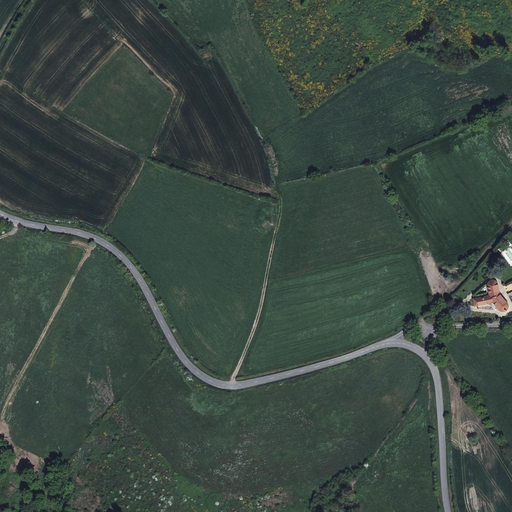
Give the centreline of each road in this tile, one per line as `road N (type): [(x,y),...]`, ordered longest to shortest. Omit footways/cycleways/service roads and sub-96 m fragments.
road 1 (unclassified): [(0,214),(103,242),(137,273),(192,369),(221,385),(406,343)]
road 2 (unclassified): [(406,343),(425,351),(436,370),(449,511)]
